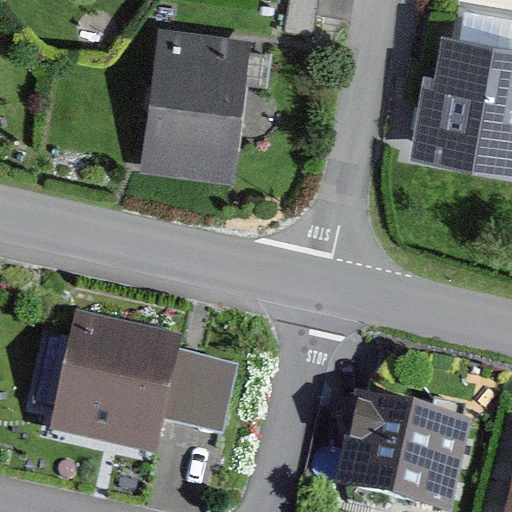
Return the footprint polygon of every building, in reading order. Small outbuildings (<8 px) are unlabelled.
[(288,0),(283,31),(312,36),(318,0),(288,0)] [(225,171),(233,109),(226,108),(234,48),(172,40),(163,111),(156,110),(149,161),(225,171)] [(511,58),(445,47),(427,158),(511,171),(511,58)] [(85,336),(64,424),(148,442),(155,412),(223,428),(236,371),(167,357),(156,352),(152,339),(105,328),(96,339),(85,336)] [(364,398),(345,487),(443,508),(459,434),(430,428),(433,413),(364,398)]
